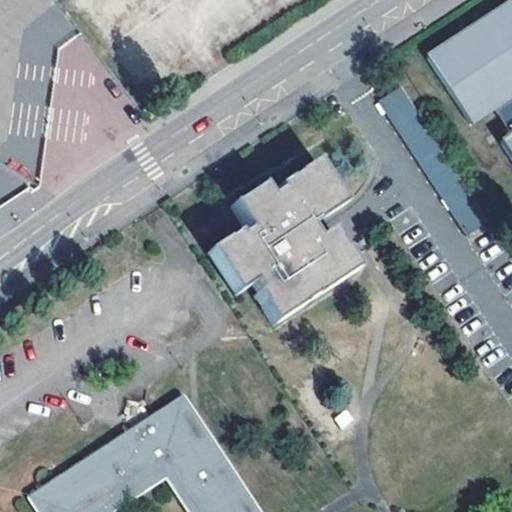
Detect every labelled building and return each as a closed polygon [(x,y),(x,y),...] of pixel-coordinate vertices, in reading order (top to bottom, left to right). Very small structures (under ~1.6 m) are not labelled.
[(511,167),(511,7),(426,62),(469,129),(492,114),(510,141),(500,148),(511,167)] [(385,112),(464,234),(483,221),(404,99),(385,112)] [(78,109),(73,102),(65,108),(70,115),(78,109)] [(58,113),(63,121),(70,115),(65,108),(58,113)] [(52,116),(57,124),(63,121),(58,113),(52,116)] [(47,131),(57,124),(52,116),(42,123),(47,131)] [(30,142),(47,131),(42,123),(25,135),(30,142)] [(23,148),(30,142),(25,135),(17,140),(23,148)] [(14,154),(23,148),(17,140),(9,146),(10,148),(14,154)] [(355,274),(330,236),(312,248),(305,234),(343,210),(315,166),(277,192),(279,195),(268,202),(260,190),(231,208),(248,235),(238,241),(235,238),(207,255),(234,297),(249,287),(256,297),(252,300),(271,328),(355,274)] [(259,511),(185,397),(26,501),(33,511),(259,511)]
